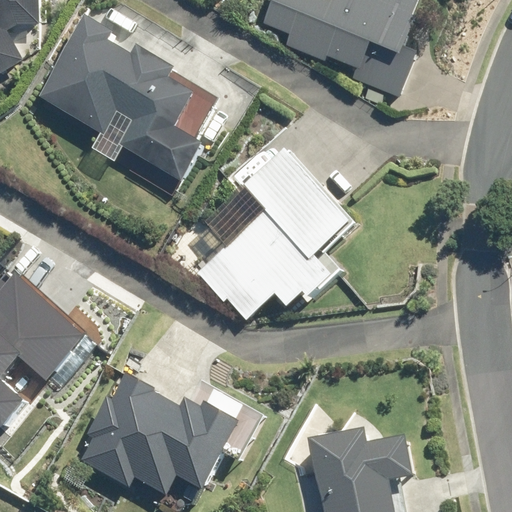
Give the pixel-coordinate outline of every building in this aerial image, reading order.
[(0,0),(0,82),(34,62),(18,35),(30,28),(54,28),(54,0),(0,0)] [(270,27),(298,38),(293,48),(335,65),(337,60),(363,71),(360,81),(411,101),(430,54),(417,49),(436,0),(281,0),(280,4),(273,2),(267,16),(274,19),(270,27)] [(101,16),(46,101),(111,143),(130,113),(149,125),(133,149),(195,188),(220,149),(193,131),(213,100),(187,83),(194,73),(156,48),(149,59),(128,45),(133,37),(101,16)] [(229,182),(263,219),(204,274),(259,333),(288,306),(299,318),(317,301),(325,310),(354,283),(335,262),(374,227),(302,149),(285,130),(229,182)] [(91,490),(102,472),(170,511),(184,511),(203,481),(220,491),(260,423),(225,402),(222,408),(208,400),(203,407),(145,373),(138,384),(131,379),(96,439),(91,436),(67,476),(91,490)] [(320,440),(323,464),(300,467),(305,511),(414,511),(411,481),(433,479),(428,436),(387,441),(386,431),(320,440)]
